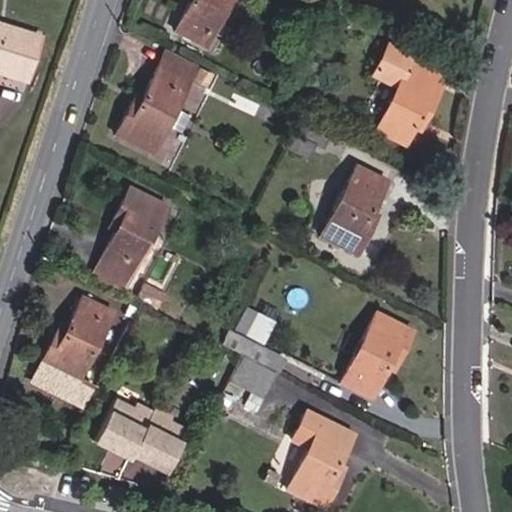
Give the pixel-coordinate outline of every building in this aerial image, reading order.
[(190,0),(191,0),(175,31),(204,46),(227,0),(190,0)] [(0,70),(23,78),(35,38),(0,27),(0,70)] [(434,85),(440,71),(387,45),(372,75),(396,86),(374,131),(403,145),(412,127),(416,119),(421,122),(438,87),(434,85)] [(151,152),(194,67),(165,52),(141,98),(138,105),(132,102),(115,134),(151,152)] [(138,105),(141,98),(135,95),(132,102),(138,105)] [(321,148),(328,134),(298,119),(284,147),(306,158),(313,144),(321,148)] [(417,130),(421,122),(416,119),(412,127),(417,130)] [(371,209),(385,181),(355,166),(319,236),(355,254),(377,212),(371,209)] [(121,291),(164,206),(128,188),(107,230),(113,233),(91,276),(121,291)] [(156,309),(164,295),(142,284),(135,297),(156,309)] [(77,381),(111,312),(80,297),(65,328),(62,334),(55,331),(31,381),(81,406),(90,387),(77,381)] [(261,341),(271,322),(246,309),(236,328),(261,341)] [(395,364),(411,331),(375,313),(340,382),(370,397),(385,368),(388,361),(395,364)] [(62,334),(65,328),(59,325),(55,331),(62,334)] [(276,372),(282,360),(227,331),(221,344),(276,372)] [(262,399),(275,374),(242,356),(229,382),(249,392),(262,399)] [(391,371),(395,364),(388,361),(385,368),(391,371)] [(229,408),(235,396),(222,389),(216,402),(229,408)] [(255,413),(262,399),(249,392),(242,406),(255,413)] [(129,454),(151,412),(134,403),(131,408),(113,399),(91,440),(109,449),(111,445),(129,454)] [(167,468),(186,431),(168,422),(171,416),(154,407),(151,412),(129,454),(148,464),(150,459),(167,468)] [(337,462),(351,434),(305,411),(291,440),(306,448),(286,489),(322,507),(343,465),(337,462)] [(127,459),(129,454),(111,445),(109,449),(127,459)] [(167,468),(150,459),(148,464),(165,472),(167,468)]
